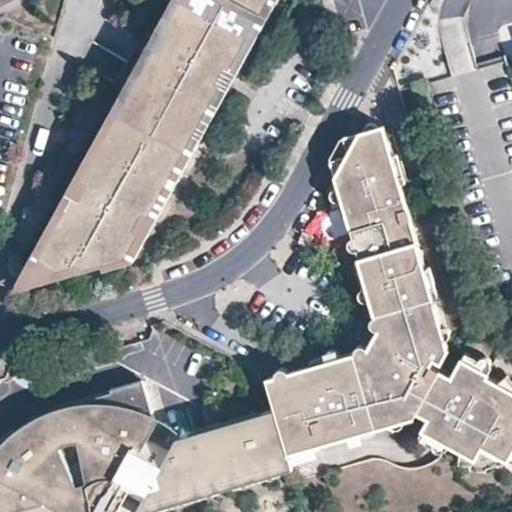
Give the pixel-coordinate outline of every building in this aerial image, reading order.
[(261,16),(270,0),(181,0),(177,7),(166,28),(173,31),(164,48),(158,45),(84,175),(91,179),(83,195),(77,192),(35,265),(42,272),(79,262),(82,262),(84,262),(85,263),(84,268),(105,261),(130,254),(144,230),(137,228),(146,212),(151,214),(225,81),(219,78),(227,62),(233,66),(261,16)] [(277,0),(270,0),(261,16),(267,19),(277,0)] [(84,175),(158,45),(150,41),(77,171),(84,175)] [(231,85),(225,81),(151,214),(158,218),(231,85)] [(298,378),(317,445),(415,417),(416,414),(427,419),(424,423),(449,435),(444,443),(474,459),(482,447),(505,460),(511,447),(511,389),(484,374),(486,370),(460,357),(450,374),(427,362),(430,357),(438,361),(446,345),(439,341),(442,334),(385,134),(365,140),(347,176),(361,224),(364,224),(372,251),(369,252),(392,336),(398,335),(400,344),(394,355),(389,357),(388,355),(328,372),(330,379),(316,383),(313,373),(298,378)] [(284,372),(266,376),(275,408),(288,453),(317,445),(298,378),(313,373),(316,383),(330,379),(328,372),(388,355),(389,357),(394,355),(400,344),(398,335),(392,336),(369,252),(372,251),(364,224),(361,224),(347,176),(365,140),(355,143),(336,176),(350,224),(352,228),(355,239),(358,248),(359,252),(359,256),(380,324),(368,347),(297,368),(284,372)] [(35,265),(77,192),(70,187),(14,288),(80,269),(79,262),(42,272),(35,265)] [(130,254),(105,261),(107,267),(135,259),(150,234),(144,230),(130,254)] [(288,453),(275,408),(177,435),(168,450),(148,439),(158,423),(144,378),(59,405),(62,412),(56,415),(47,418),(37,423),(26,430),(18,437),(7,446),(3,450),(0,448),(0,505),(1,506),(3,509),(4,511),(3,511),(117,511),(133,485),(147,492),(135,511),(144,511),(292,468),(288,453)] [(62,412),(59,405),(55,405),(50,407),(44,409),(35,414),(25,420),(16,426),(9,432),(2,437),(0,439),(0,448),(3,450),(7,446),(18,437),(26,430),(37,423),(47,418),(56,415),(62,412)] [(449,435),(424,423),(420,431),(444,443),(449,435)]
